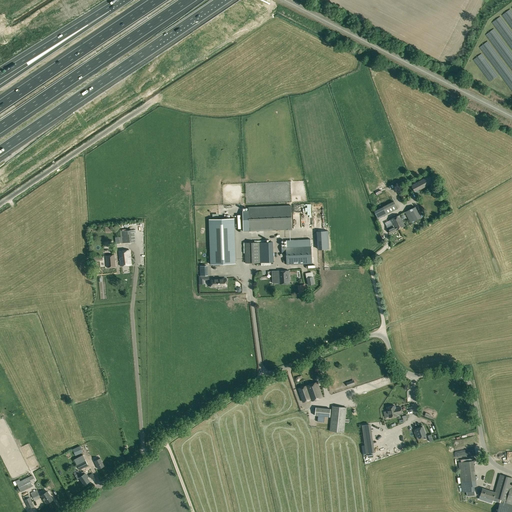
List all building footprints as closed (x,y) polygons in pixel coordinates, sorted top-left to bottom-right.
[(411,186),(415,192),(432,183),(429,177),(411,186)] [(383,207),(387,214),(397,209),(393,201),(383,207)] [(292,206),(248,208),(249,232),(293,230),(292,206)] [(387,214),(383,207),(374,211),(377,219),(387,214)] [(415,207),(405,212),(411,223),(421,218),(415,207)] [(395,217),(400,228),(405,226),(399,215),(395,217)] [(391,228),(388,230),(390,234),(400,228),(395,217),(390,220),(393,224),(390,225),(391,228)] [(209,219),(210,264),(236,264),(234,218),(218,219),(209,219)] [(135,242),(134,230),(119,231),(120,243),(135,242)] [(286,265),(312,264),(311,240),(285,241),(285,246),(281,246),(282,253),(286,253),(286,265)] [(273,242),(259,242),(245,243),(246,265),(260,264),(260,263),(273,262),(273,242)] [(119,251),(120,266),(131,265),(129,250),(119,251)] [(106,256),(107,268),(115,267),(114,255),(106,256)] [(275,284),(289,284),(289,271),(278,271),(278,278),(274,278),(275,284)] [(313,272),(306,274),(307,279),(309,286),(314,285),(313,278),(314,278),(313,272)] [(209,280),(209,276),(199,276),(199,284),(204,284),(204,280),(209,280)] [(307,293),(305,284),(297,285),(299,295),(307,293)] [(306,386),(311,399),(311,401),(323,397),(317,382),(306,386)] [(306,386),(298,389),(303,402),(311,399),(306,386)] [(387,407),(389,418),(398,416),(398,415),(403,414),(401,406),(396,407),(396,405),(387,407)] [(330,431),(344,432),(346,408),(332,406),(330,431)] [(318,422),(324,423),(324,417),(329,417),(330,409),(319,408),(315,407),(314,416),(318,416),(318,422)] [(374,453),(370,424),(362,425),(366,454),(374,453)] [(426,437),(422,427),(415,429),(418,439),(426,437)] [(79,470),(88,465),(83,455),(74,459),(79,470)] [(100,458),(94,461),(98,469),(104,466),(100,458)] [(473,461),(458,462),(460,482),(476,481),(473,461)] [(85,473),(85,474),(83,471),(80,473),(79,473),(75,475),(77,479),(79,478),(84,485),(90,481),(87,477),(88,477),(85,473)] [(495,492),(494,497),(506,501),(505,503),(511,504),(511,486),(511,483),(511,477),(500,474),(495,492)] [(16,481),(21,492),(33,486),(31,482),(35,480),(32,475),(20,481),(19,479),(16,481)] [(493,500),(494,497),(495,492),(482,488),(480,496),(487,498),(486,499),(489,500),(489,499),(493,500)] [(37,490),(30,493),(34,501),(39,499),(38,497),(40,496),(37,490)] [(47,491),(41,496),(47,504),(53,499),(47,491)] [(33,504),(30,497),(25,500),(28,507),(33,504)] [(511,511),(511,504),(505,503),(502,511),(511,511)]
